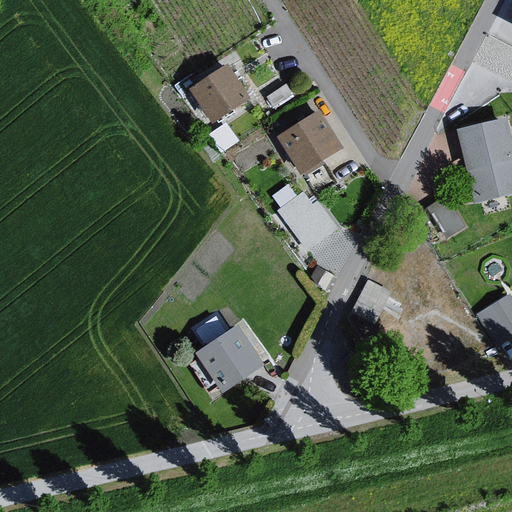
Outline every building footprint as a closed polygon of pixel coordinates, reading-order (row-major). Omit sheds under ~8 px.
[(228,69),(192,92),(214,125),(250,102),(228,69)] [(342,149),(319,115),(279,141),(302,175),(342,149)] [(511,153),(505,125),(455,136),(469,194),(479,204),(511,198),(511,153)] [(303,194),(278,212),(306,251),(337,229),(318,203),(312,207),(303,194)] [(355,308),(377,317),(390,286),(368,277),(355,308)] [(511,307),(507,299),(474,319),(494,351),(511,340),(511,307)] [(238,330),(197,357),(223,395),(264,368),(238,330)]
